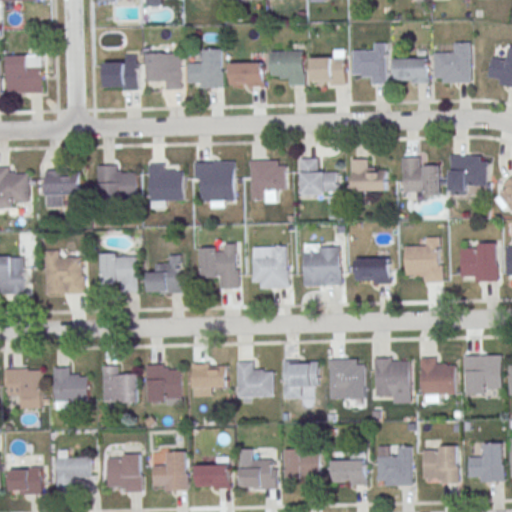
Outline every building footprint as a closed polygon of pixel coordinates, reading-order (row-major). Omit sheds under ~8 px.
[(353,50),(375,49),(375,42),(387,42),(388,83),(373,84),(373,76),(363,76),(363,74),(354,74),(353,50)] [(435,52),(456,52),(455,42),(470,42),(472,82),(444,83),(443,78),(436,78),(435,52)] [(511,46),(507,46),(505,57),(493,55),(489,83),(511,86),(511,46)] [(188,62),(203,62),(203,49),(222,48),(224,87),(201,88),(201,82),(189,82),(188,62)] [(271,51),(307,50),(308,84),(290,85),(290,78),(281,78),(281,75),(272,75),(271,51)] [(313,85),(347,85),(347,50),(335,50),(335,58),(313,58),(313,85)] [(146,52),(182,51),(183,88),(166,89),(166,80),(147,81),(146,52)] [(6,55),(7,92),(44,91),(43,54),(6,55)] [(106,63),(126,62),(126,55),(137,55),(137,62),(139,62),(140,90),(125,90),(125,86),(107,87),(106,63)] [(395,58),(395,83),(429,83),(429,58),(395,58)] [(265,86),(265,62),(230,62),(230,86),(265,86)] [(450,195),(469,195),(469,185),(489,185),(489,155),(450,155),(450,195)] [(441,195),(441,166),(422,166),(423,157),(404,156),(404,194),(441,195)] [(321,158),(302,158),(302,194),(338,194),(338,168),(321,169),(321,158)] [(250,202),(277,202),(277,190),(286,190),(286,159),(250,159),(250,202)] [(389,190),(389,170),(373,170),(373,159),(353,159),(353,190),(389,190)] [(236,160),(195,161),(195,182),(204,182),(205,207),(227,207),(227,200),(236,200),(236,160)] [(118,164),(97,164),(97,199),(137,199),(137,173),(118,173),(118,164)] [(150,164),(151,201),(185,200),(184,171),(176,172),(176,170),(166,170),(166,164),(150,164)] [(0,167),(0,207),(14,207),(14,202),(31,202),(30,173),(14,174),(14,171),(10,171),(10,167),(0,167)] [(65,206),(65,195),(81,195),(81,170),(46,170),(46,206),(65,206)] [(511,179),(493,191),(507,213),(511,209),(511,179)] [(442,236),(443,265),(444,265),(445,282),(426,282),(426,277),(416,277),(415,275),(407,275),(406,246),(428,245),(427,237),(442,236)] [(237,243),(238,270),(240,270),(241,287),(222,288),(222,275),(219,275),(219,277),(203,278),(202,248),(218,247),(218,251),(226,251),(225,244),(237,243)] [(498,243),(500,281),(482,281),(482,278),(463,279),(462,249),(477,248),(477,244),(498,243)] [(341,246),(343,284),(325,285),(325,282),(306,282),(305,252),(320,251),(320,247),(341,246)] [(288,248),(290,286),(272,287),(272,284),(253,285),(252,254),(267,253),(267,249),(288,248)] [(86,294),(86,259),(66,259),(66,250),(47,250),(46,294),(86,294)] [(101,283),(121,282),(121,292),(139,292),(139,253),(101,253),(101,283)] [(0,294),(27,294),(27,266),(14,266),(14,255),(0,255),(0,294)] [(149,293),(183,293),(183,255),(170,255),(170,265),(149,265),(149,293)] [(392,283),(391,259),(356,259),(356,284),(392,283)] [(465,356),(466,394),(486,393),(486,389),(502,389),(501,360),(487,360),(487,358),(483,358),(483,355),(465,356)] [(375,357),(375,396),(411,396),(411,357),(375,357)] [(421,395),(456,395),(457,367),(445,367),(445,357),(422,357),(421,395)] [(330,398),(355,398),(355,388),(366,388),(366,358),(330,358),(330,398)] [(285,360),(285,396),(305,396),(305,386),(321,386),(321,360),(285,360)] [(238,362),(239,397),(276,396),(275,371),(265,371),(264,369),(255,369),(255,361),(238,362)] [(193,396),(218,396),(218,385),(229,385),(229,363),(193,363),(193,396)] [(148,365),(149,401),(168,401),(168,398),(184,398),(183,369),(169,369),(169,367),(164,367),(164,364),(148,365)] [(56,367),(57,402),(91,401),(90,376),(82,376),(81,374),(72,374),(72,366),(56,367)] [(105,367),(105,402),(139,401),(138,374),(120,374),(120,367),(105,367)] [(6,369),(30,368),(30,370),(43,370),(44,408),(24,409),(24,395),(10,396),(10,386),(7,386),(6,369)] [(504,443),(505,463),(506,463),(506,481),(483,482),(483,477),(472,477),(471,457),(486,457),(486,443),(504,443)] [(459,445),(459,465),(460,465),(461,483),(444,484),(444,480),(440,481),(440,478),(426,479),(425,450),(441,450),(441,445),(459,445)] [(413,446),(415,485),(388,485),(387,480),(380,480),(379,456),(400,455),(399,446),(413,446)] [(322,451),(322,468),(324,468),(324,486),(307,486),(307,478),(288,479),(287,448),(303,448),(303,452),(322,451)] [(91,480),(91,457),(69,457),(69,451),(57,451),(57,493),(77,493),(77,480),(91,480)] [(188,452),(189,472),(190,472),(191,490),(167,490),(167,485),(156,486),(155,466),(170,465),(170,452),(188,452)] [(142,454),(143,474),(144,474),(145,492),(128,493),(128,486),(110,487),(109,458),(125,458),(125,455),(142,454)] [(274,459),(274,468),(279,468),(279,488),(256,488),(256,487),(244,487),(243,469),(252,468),(252,459),(274,459)] [(368,460),(369,485),(353,486),(353,481),(335,482),(334,461),(368,460)] [(232,464),(233,490),(217,490),(216,486),(199,486),(198,465),(232,464)] [(11,494),(47,494),(46,468),(11,468),(11,494)]
